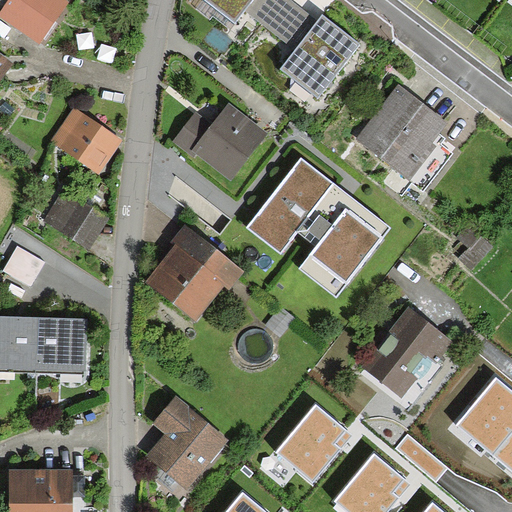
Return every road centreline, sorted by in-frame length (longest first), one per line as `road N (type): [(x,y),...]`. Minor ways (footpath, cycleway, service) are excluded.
road 1 (residential): [(163,0),(125,254),(123,511)]
road 2 (residential): [(511,112),(362,0)]
